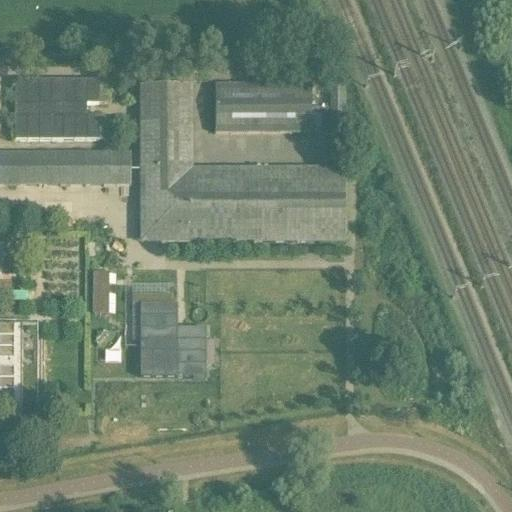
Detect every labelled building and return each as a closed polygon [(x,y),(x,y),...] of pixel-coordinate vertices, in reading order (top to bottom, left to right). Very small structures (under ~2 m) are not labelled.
[(14,143),(98,143),(98,119),(86,119),(86,107),(98,107),(98,83),(14,83),(14,143)] [(140,88),(140,246),(345,245),(345,171),(191,172),(191,88),(140,88)] [(214,136),(310,135),(310,88),(214,88),(214,136)] [(0,188),(130,189),(130,157),(0,156),(0,188)] [(93,273),(94,313),(110,313),(109,273),(93,273)] [(139,306),(139,379),(205,379),(205,330),(180,330),(176,330),(176,306),(139,306)]
